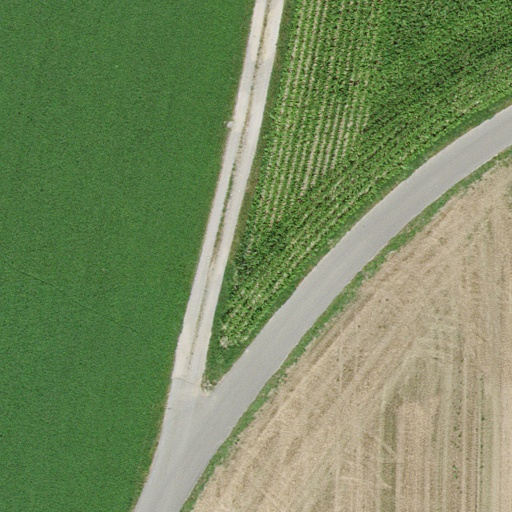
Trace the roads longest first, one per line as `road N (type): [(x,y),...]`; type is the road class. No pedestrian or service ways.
road 1 (track): [(187,494),(275,0)]
road 2 (residential): [(174,511),(289,355),(436,199),(511,143)]
